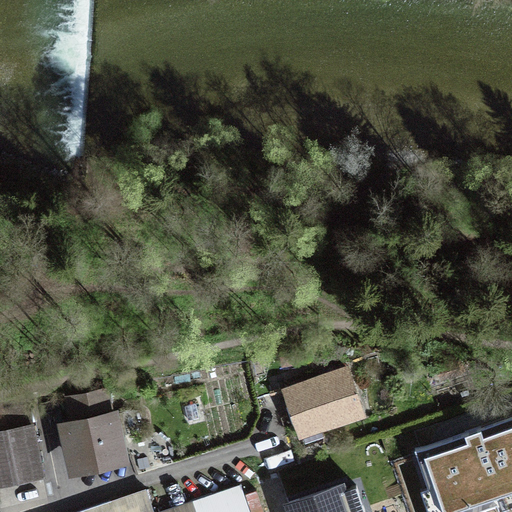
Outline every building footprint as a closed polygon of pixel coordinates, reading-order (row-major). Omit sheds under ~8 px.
[(347,368),(285,389),(301,437),(322,429),(322,427),(362,413),(347,368)] [(107,401),(105,389),(68,396),(71,408),(93,404),(107,401)] [(0,410),(0,482),(42,473),(27,405),(0,410)] [(70,433),(63,434),(65,443),(72,442),(76,463),(118,454),(114,434),(125,432),(121,413),(110,415),(110,418),(68,427),(70,433)] [(511,417),(417,450),(431,492),(426,494),(431,511),(506,511),(511,510),(511,417)] [(353,511),(343,483),(286,502),(289,511),(353,511)] [(194,500),(157,511),(249,511),(240,484),(194,500)] [(154,511),(146,487),(72,511),(154,511)]
